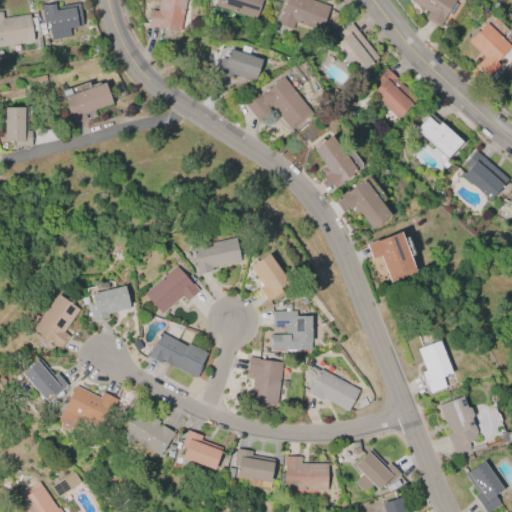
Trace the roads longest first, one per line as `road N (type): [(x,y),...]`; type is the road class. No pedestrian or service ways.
road 1 (residential): [(107,0),(115,30),(146,78),(277,167),(326,220),(448,511)]
road 2 (residential): [(407,416),(315,437),(266,433),(201,415),(85,350)]
road 3 (residential): [(511,140),(419,59),(370,0)]
